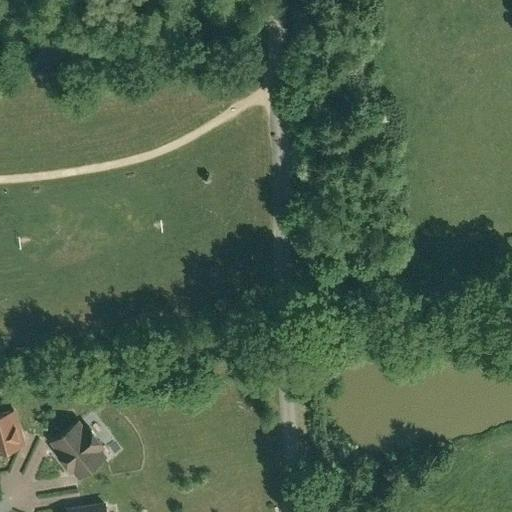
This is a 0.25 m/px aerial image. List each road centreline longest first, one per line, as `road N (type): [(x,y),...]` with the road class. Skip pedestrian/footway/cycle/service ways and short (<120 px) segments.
road 1 (residential): [(290,511),(286,0)]
road 2 (track): [(0,172),(141,151),(284,72)]
